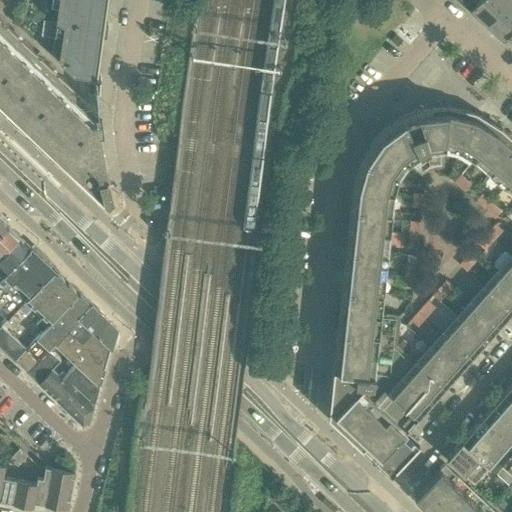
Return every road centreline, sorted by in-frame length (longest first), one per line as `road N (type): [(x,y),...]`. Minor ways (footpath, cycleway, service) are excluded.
road 1 (residential): [(310,366),(334,152),(444,22)]
road 2 (secondary): [(295,440),(282,416),(142,279),(85,241)]
road 3 (secondary): [(85,241),(141,310),(252,414),(295,440)]
road 4 (residential): [(370,511),(511,353)]
road 5 (residential): [(134,208),(123,126),(138,0)]
road 6 (residential): [(94,453),(0,370)]
